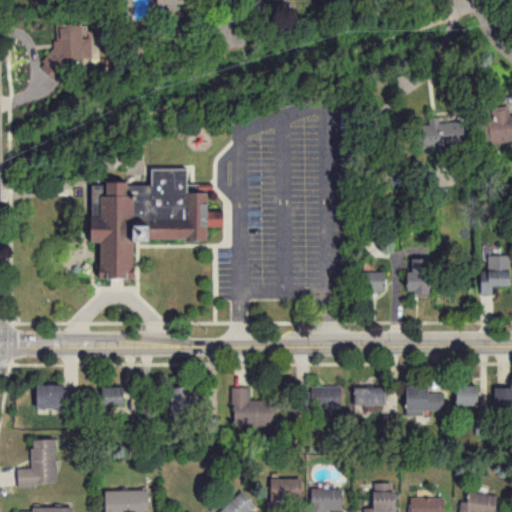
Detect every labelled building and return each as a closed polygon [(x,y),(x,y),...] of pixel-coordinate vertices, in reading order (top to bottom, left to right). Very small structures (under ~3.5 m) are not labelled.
[(85,24),(53,27),(57,72),(89,69),(85,24)] [(511,142),(511,111),(511,108),(487,111),(490,144),(511,142)] [(467,119),(420,122),(422,148),(469,145),(467,119)] [(139,242),(211,242),(211,226),(226,226),(226,220),(213,220),(213,191),(191,191),(191,169),(154,169),(154,184),(96,184),(96,278),(139,278),(139,242)] [(496,286),(511,286),(511,255),(486,256),(487,295),(496,294),(496,286)] [(432,259),(412,259),(412,293),(432,293),(432,259)] [(388,293),(388,271),(365,271),(365,293),(388,293)] [(38,409),(75,409),(75,386),(38,386),(38,409)] [(313,386),(313,408),(342,407),(342,386),(313,386)] [(484,386),(458,386),(458,406),(484,406),(484,386)] [(445,387),(407,387),(407,412),(445,412),(445,387)] [(511,387),(497,388),(497,419),(511,418),(511,387)] [(127,408),(127,388),(104,388),(104,408),(127,408)] [(251,388),(234,388),(234,426),(279,426),(279,401),(251,401),(251,388)] [(355,388),(355,405),(389,405),(389,388),(355,388)] [(173,414),(208,414),(208,390),(173,390),(173,414)] [(59,440),(34,440),(35,469),(20,469),(20,487),(59,486),(59,440)] [(273,511),(304,511),(304,479),(273,479),(273,511)] [(344,511),(344,489),(313,489),(312,511),(329,511),(330,511),(344,511)] [(152,511),(152,491),(105,491),(105,511),(123,511),(124,511),(152,511)] [(399,511),(400,491),(376,491),(376,508),(366,508),(366,511),(399,511)] [(497,511),(498,493),(464,493),(463,511),(497,511)] [(446,511),(447,498),(412,498),(411,511),(446,511)]
